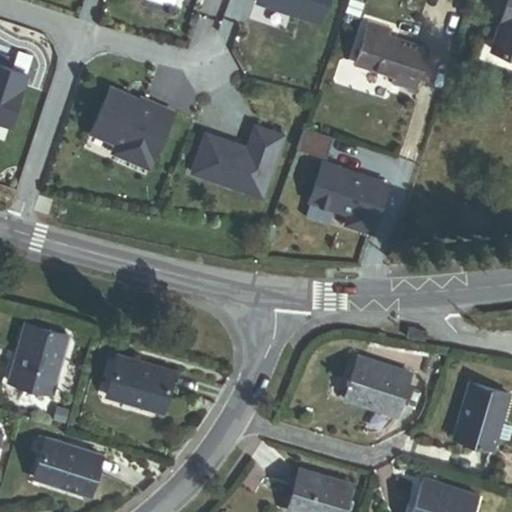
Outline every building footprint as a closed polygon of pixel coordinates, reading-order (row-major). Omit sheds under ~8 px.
[(255,0),(255,4),(319,27),(328,0),(255,0)] [(350,0),(347,11),(358,15),(363,2),(357,0),(350,0)] [(511,0),(508,0),(492,49),(511,56),(511,0)] [(393,83),(414,90),(427,50),(388,36),(389,31),(369,24),(356,64),(395,77),(393,83)] [(0,123),(8,126),(25,75),(0,66),(0,123)] [(172,113),(140,99),(139,101),(138,103),(127,99),(128,96),(110,88),(90,132),(115,144),(112,152),(147,168),(172,113)] [(192,172),(262,197),(283,135),(255,126),(248,148),(247,150),(235,146),(236,144),(205,133),(192,172)] [(322,163),(309,202),(349,215),(346,224),(371,233),(387,185),(322,163)] [(372,330),(374,322),(357,319),(355,327),(372,330)] [(9,381),(51,393),(68,336),(25,323),(9,381)] [(106,396),(160,412),(172,371),(118,356),(106,396)] [(375,409),(396,416),(410,374),(358,356),(345,395),(376,406),(375,409)] [(511,427),(501,424),(510,396),(471,383),(454,436),(493,449),(497,435),(508,439),(511,427)] [(89,494),(101,456),(47,439),(34,477),(89,494)] [(287,511),(288,511),(342,511),(351,485),(300,470),(287,511)] [(413,511),(473,511),(478,497),(424,479),(413,511)]
